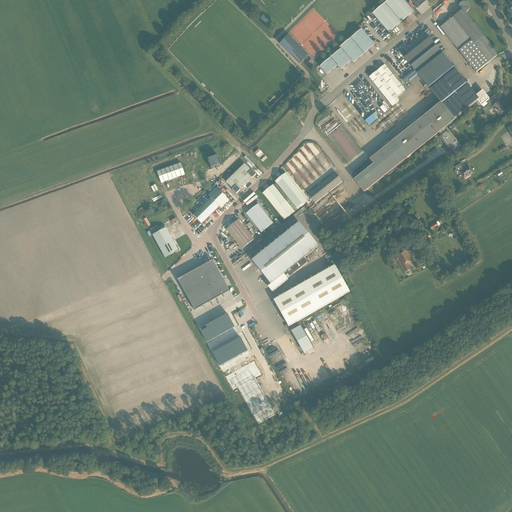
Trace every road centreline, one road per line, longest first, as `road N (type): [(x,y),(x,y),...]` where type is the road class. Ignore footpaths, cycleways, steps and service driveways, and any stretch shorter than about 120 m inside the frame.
road 1 (unclassified): [(213,236),(306,130),(312,111),(443,0)]
road 2 (unknown): [(327,99),(372,147),(428,96)]
